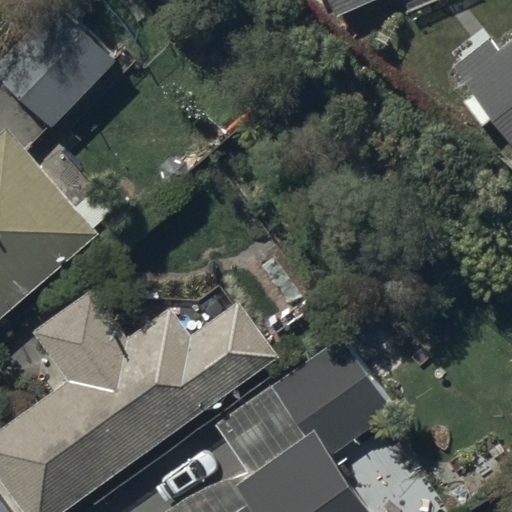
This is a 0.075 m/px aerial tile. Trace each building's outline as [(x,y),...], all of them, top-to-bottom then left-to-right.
[(0,73),(55,124),(117,55),(56,0),(54,0),(0,60),(0,73)] [(328,0),(337,21),(384,0),(328,0)] [(511,38),(500,48),(484,28),(451,54),(459,64),(456,67),(475,91),(464,99),(484,125),(495,117),(511,137),(511,38)] [(0,315),(100,227),(10,125),(0,133),(0,315)] [(0,468),(32,511),(60,511),(282,349),(242,295),(192,332),(172,305),(129,336),(92,286),(35,328),(72,378),(0,430),(0,468)] [(332,450),(394,408),(344,335),(217,422),(248,468),(205,483),(165,511),(383,511),(358,475),(351,479),(348,474),(356,469),(346,455),(339,460),(332,450)] [(14,511),(0,492),(0,511),(14,511)]
